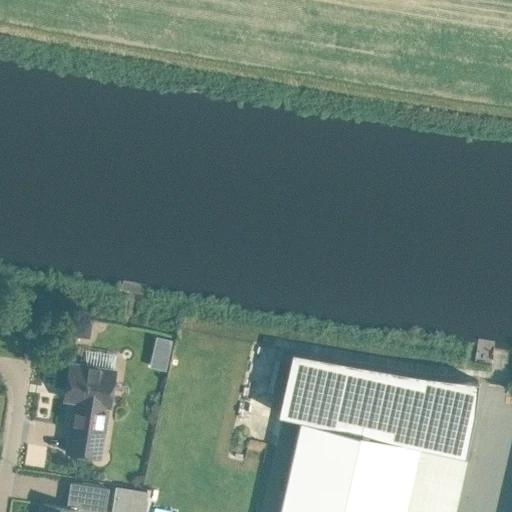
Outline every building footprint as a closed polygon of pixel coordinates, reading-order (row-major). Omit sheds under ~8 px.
[(76,320),(73,336),(82,337),(91,331),(92,322),(76,320)] [(155,337),(148,368),(164,372),(171,341),(155,337)] [(402,511),(418,445),(464,455),(473,414),(477,381),(417,373),(292,350),(277,414),(301,419),(279,511),(402,511)] [(63,400),(73,401),(65,452),(100,457),(108,407),(109,407),(115,369),(89,365),(69,362),(63,400)] [(402,511),(451,511),(464,455),(418,445),(402,511)] [(104,511),(108,488),(90,485),(70,482),(66,507),(43,503),(41,511),(76,511),(77,510),(90,511),(104,511)]
